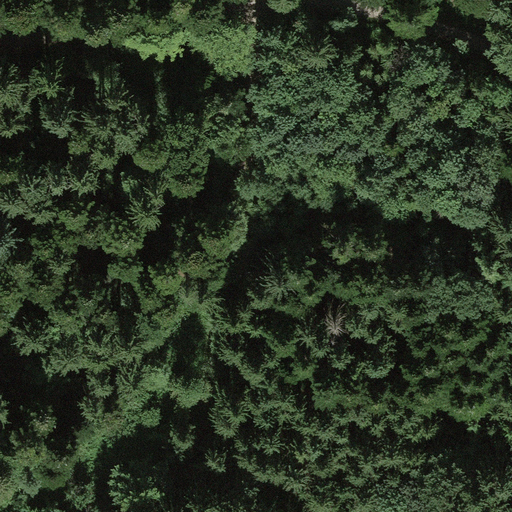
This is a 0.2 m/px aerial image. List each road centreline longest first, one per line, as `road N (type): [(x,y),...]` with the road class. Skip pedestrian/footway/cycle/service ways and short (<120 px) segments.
road 1 (track): [(511,54),(353,4),(301,1),(0,46)]
road 2 (track): [(244,0),(255,89),(252,145),(202,437)]
